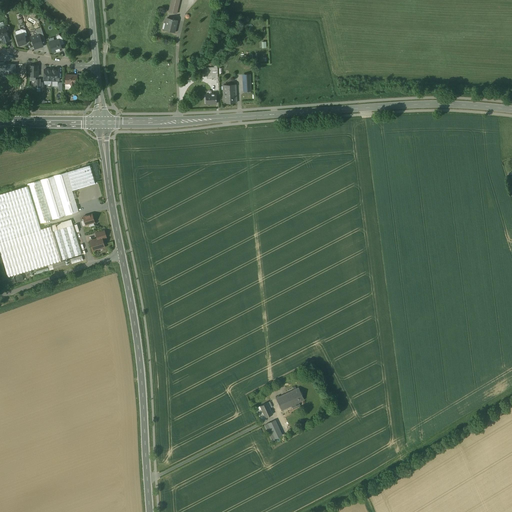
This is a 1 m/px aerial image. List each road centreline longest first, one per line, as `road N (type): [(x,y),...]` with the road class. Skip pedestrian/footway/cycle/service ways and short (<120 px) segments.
road 1 (secondary): [(511,109),(414,104),(101,122)]
road 2 (secondary): [(121,253),(136,335),(149,511)]
road 3 (secondary): [(101,122),(121,253)]
road 4 (unclassified): [(121,253),(0,296)]
